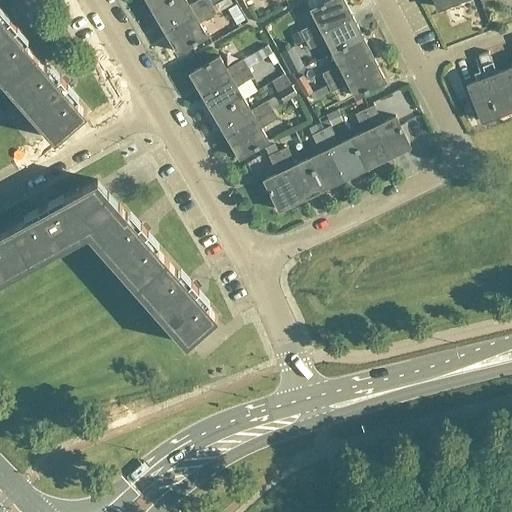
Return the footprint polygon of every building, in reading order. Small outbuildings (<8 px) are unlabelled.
[(146,0),(152,10),(169,0),(146,0)] [(185,0),(169,0),(152,10),(164,31),(209,5),(206,0),(198,0),(189,6),(185,0)] [(317,23),(300,31),(304,40),(351,17),(342,0),(327,0),(310,9),(312,14),(317,23)] [(459,0),(433,0),(437,9),(459,0)] [(209,5),(164,31),(177,53),(206,35),(199,23),(214,13),(209,5)] [(15,30),(18,28),(11,19),(8,22),(0,12),(0,77),(3,81),(35,53),(15,30)] [(351,17),(304,40),(309,49),(326,41),(332,53),(362,38),(351,17)] [(362,38),(332,53),(339,66),(322,75),(326,83),(373,60),(362,38)] [(291,67),(302,62),(294,43),(283,48),(291,67)] [(511,108),(511,80),(507,67),(494,72),(486,52),(473,57),(481,77),(466,83),(480,120),(511,108)] [(54,141),(86,113),(65,88),(67,86),(60,77),(58,79),(35,53),(3,81),(54,141)] [(202,95),(247,69),(242,60),(226,69),(218,56),(189,74),(202,95)] [(373,60),(326,83),(331,92),(348,83),(355,97),(384,82),(373,60)] [(202,95),(214,116),(243,98),(236,87),(252,78),(247,69),(202,95)] [(303,96),(311,91),(302,77),(295,81),(303,96)] [(0,109),(4,113),(14,104),(0,88),(0,109)] [(214,116),(226,136),(271,110),(266,101),(250,111),(243,98),(214,116)] [(364,110),(387,159),(409,148),(394,117),(381,123),(373,106),(364,110)] [(271,110),(226,136),(238,158),(267,140),(260,128),(276,118),(271,110)] [(365,169),(387,159),(364,110),(355,115),(363,132),(350,138),(365,169)] [(344,180),(365,169),(350,138),(337,144),(329,127),(320,132),(344,180)] [(322,190),(344,180),(320,132),(312,136),(320,153),(307,159),(322,190)] [(300,200),(322,190),(307,159),(294,166),(286,148),(277,153),(300,200)] [(300,200),(277,153),(269,157),(277,174),(263,181),(278,211),(300,200)] [(0,277),(89,239),(70,194),(42,206),(45,211),(29,218),(26,211),(12,217),(7,206),(0,208),(0,277)] [(161,306),(189,343),(222,318),(194,281),(161,306)] [(354,377),(357,387),(403,373),(400,363),(354,377)]
